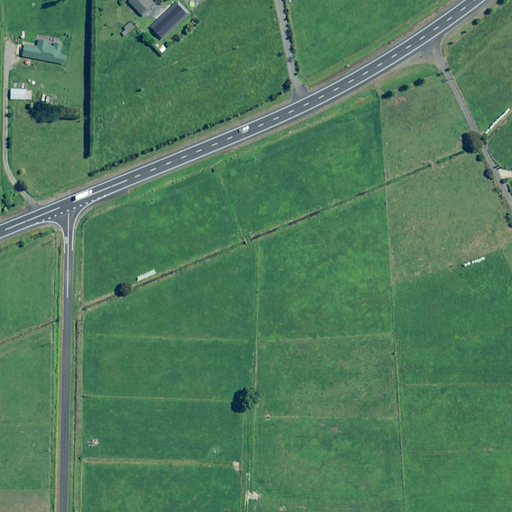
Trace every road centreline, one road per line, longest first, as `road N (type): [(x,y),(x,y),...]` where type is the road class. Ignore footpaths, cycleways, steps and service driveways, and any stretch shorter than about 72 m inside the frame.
road 1 (primary): [(472,0),(326,91),(69,203)]
road 2 (unclassified): [(63,511),(69,203)]
